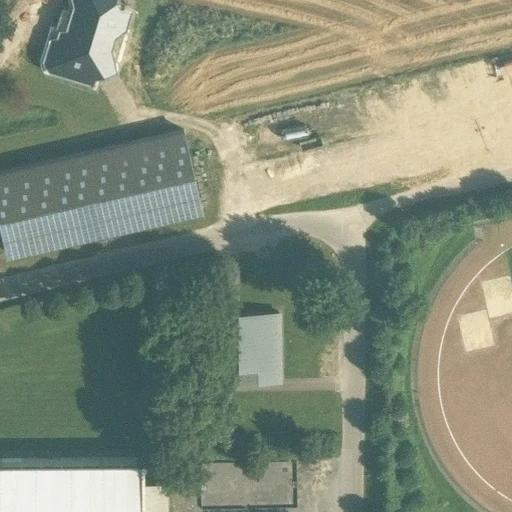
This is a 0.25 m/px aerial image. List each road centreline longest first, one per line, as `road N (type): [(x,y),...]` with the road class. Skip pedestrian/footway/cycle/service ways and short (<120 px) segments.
road 1 (residential): [(0,291),(359,209)]
road 2 (residential): [(354,511),(359,209)]
road 3 (track): [(359,209),(511,174)]
